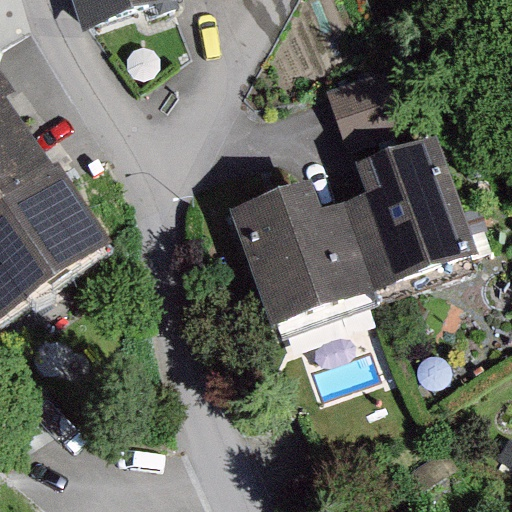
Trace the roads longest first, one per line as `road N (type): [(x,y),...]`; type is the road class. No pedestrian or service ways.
road 1 (residential): [(162,180),(168,285),(183,355),(243,511)]
road 2 (track): [(162,180),(286,0)]
road 3 (residential): [(162,180),(91,83),(49,0)]
road 4 (unknown): [(222,465),(96,507)]
